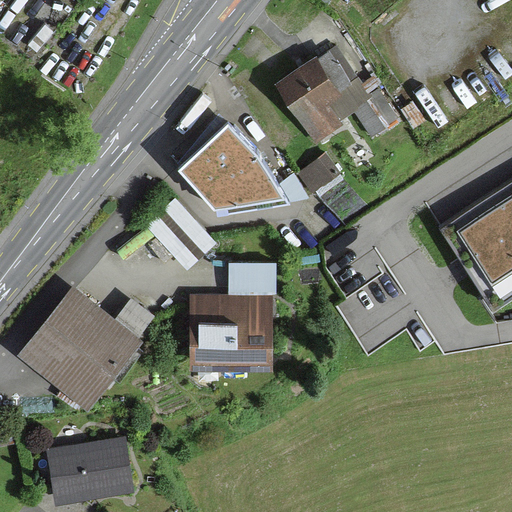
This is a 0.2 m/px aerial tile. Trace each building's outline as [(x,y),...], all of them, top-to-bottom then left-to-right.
[(312,59),(273,83),(311,145),(341,127),(326,103),(336,97),(312,59)] [(224,125),(173,172),(208,211),(278,200),(251,154),(224,125)] [(339,176),(325,154),(298,170),(312,192),(339,176)] [(511,183),(446,228),(496,304),(511,294),(511,183)] [(189,266),(218,239),(176,195),(147,222),(189,266)] [(76,279),(22,345),(90,399),(143,333),(76,279)] [(273,291),(196,290),(196,357),(273,357),(273,291)] [(127,433),(49,446),(58,498),(136,485),(127,433)]
